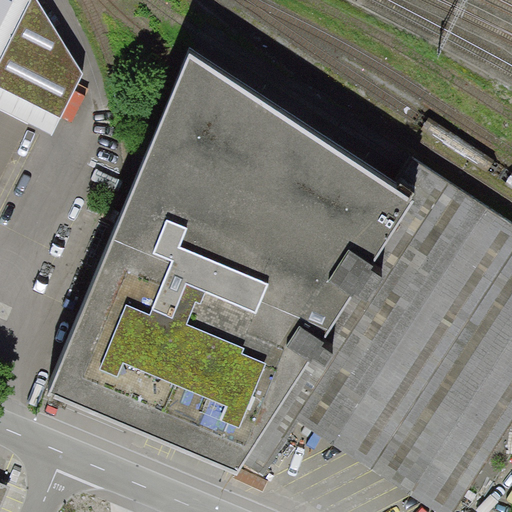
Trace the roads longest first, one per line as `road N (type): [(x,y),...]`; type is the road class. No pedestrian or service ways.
road 1 (unknown): [(0,249),(28,225),(86,111)]
road 2 (tertiary): [(192,511),(61,457)]
